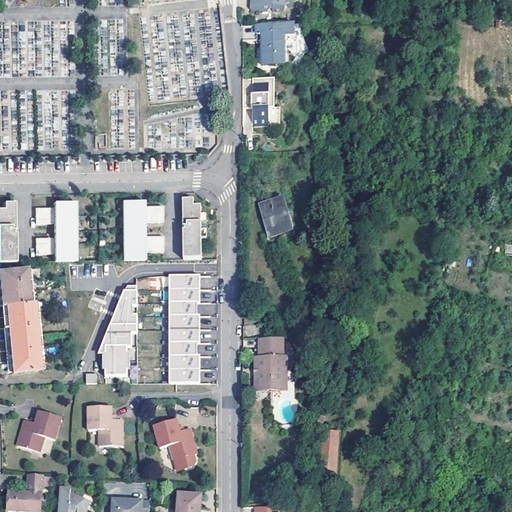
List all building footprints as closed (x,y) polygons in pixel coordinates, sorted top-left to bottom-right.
[(301,0),(300,0),(252,0),(252,12),(266,12),(267,9),(272,9),(272,12),(281,12),(282,8),(291,8),(291,0),(301,0)] [(293,27),(256,27),(256,36),(265,36),(264,46),(261,46),(262,68),(283,67),(283,57),(296,57),(296,40),(293,40),(294,27),(293,27)] [(242,83),(243,84),(243,112),(254,111),(254,129),(269,128),(269,111),(274,111),(274,97),(269,98),(269,85),(269,83),(258,83),(242,83)] [(37,123),(37,151),(63,151),(63,117),(53,117),(53,123),(37,123)] [(105,134),(95,135),(97,148),(106,147),(105,134)] [(21,149),(32,151),(33,138),(22,137),(21,149)] [(182,259),(201,259),(200,206),(193,206),(193,200),(182,200),(182,228),(184,228),(184,229),(184,231),(182,231),(182,259)] [(287,221),(291,237),(295,235),(286,200),(281,202),(286,221),(287,221)] [(0,209),(0,262),(17,262),(16,233),(14,233),(14,232),(14,230),(16,230),(16,202),(5,202),(5,209),(0,209)] [(125,202),(126,260),(145,260),(145,253),(147,253),(164,253),(164,237),(147,237),(145,237),(145,223),(147,223),(164,223),(163,207),(147,207),(144,207),(144,202),(125,202)] [(291,237),(287,221),(286,221),(281,202),(263,206),(272,241),(291,237)] [(64,262),(75,262),(74,203),(55,203),(55,208),(53,208),(37,208),(37,224),(53,224),(55,224),(56,238),(52,238),(37,238),(37,254),(53,254),(56,254),(56,262),(64,262)] [(31,304),(35,304),(31,268),(26,269),(31,304)] [(13,375),(42,372),(35,304),(31,304),(26,269),(0,271),(0,294),(1,303),(1,307),(6,306),(6,309),(8,326),(8,331),(10,347),(10,352),(12,369),(13,375)] [(173,289),(173,292),(199,292),(199,278),(173,278),(173,289)] [(128,288),(98,355),(102,355),(102,379),(133,380),(133,335),(138,335),(138,287),(128,288)] [(173,302),(173,305),(196,305),(199,305),(199,292),(173,292),(173,302)] [(35,304),(42,372),(47,372),(40,303),(35,304)] [(196,317),(196,305),(173,305),(173,315),(173,318),(198,318),(198,317),(196,317)] [(8,375),(13,375),(12,369),(10,352),(10,347),(8,331),(8,326),(6,309),(6,306),(1,307),(8,375)] [(198,318),(173,318),(173,329),(173,331),(198,331),(198,318)] [(198,331),(173,331),(173,342),(173,345),(198,345),(198,331)] [(256,362),(256,387),(256,394),(254,394),(254,400),(265,400),(265,390),(285,390),(285,372),(287,372),(288,352),(284,352),(285,341),(260,341),(260,362),(256,362)] [(198,345),(173,345),(173,356),(173,358),(198,358),(198,357),(195,357),(195,345),(198,345)] [(198,371),(198,358),(173,358),(173,369),(173,371),(198,371)] [(198,385),(198,371),(173,371),(173,382),(173,385),(198,385)] [(285,390),(265,390),(265,400),(271,400),(271,394),(289,394),(289,372),(287,372),(285,372),(285,390)] [(87,385),(98,385),(98,376),(87,376),(87,385)] [(115,417),(116,418),(115,409),(92,409),(92,433),(103,433),(104,448),(127,448),(126,422),(120,421),(119,421),(115,421),(115,417)] [(39,426),(35,425),(29,423),(21,447),(44,454),(49,440),(59,442),(66,420),(43,413),(40,423),(39,426)] [(181,419),(158,426),(166,449),(176,446),(180,461),(184,460),(185,466),(191,469),(199,467),(201,461),(200,458),(203,457),(203,454),(195,428),(188,430),(184,431),(183,427),(181,419)] [(323,428),(323,484),(337,485),(338,434),(328,434),(328,428),(323,428)] [(183,471),(191,469),(185,466),(184,460),(180,461),(183,471)] [(42,511),(45,477),(26,476),(26,495),(23,495),(7,493),(6,511),(42,511)] [(75,490),(65,489),(62,511),(86,511),(87,510),(87,506),(93,501),(74,495),(75,490)] [(178,493),(176,511),(200,511),(201,494),(178,493)] [(150,511),(151,502),(113,500),(111,511),(150,511)]
